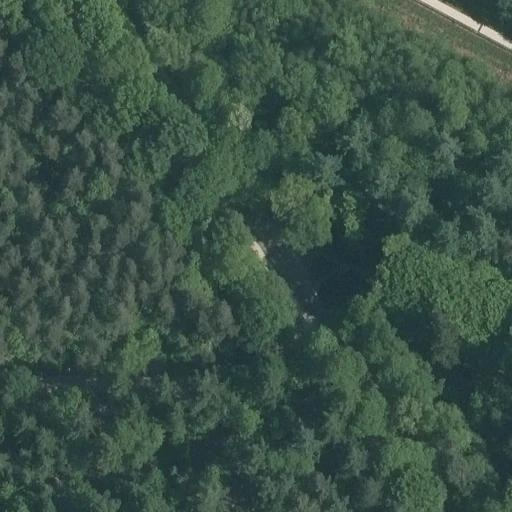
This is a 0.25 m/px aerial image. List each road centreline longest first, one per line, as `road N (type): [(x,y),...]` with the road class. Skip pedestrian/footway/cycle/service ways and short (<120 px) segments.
road 1 (secondary): [(450,511),(101,0)]
road 2 (track): [(0,375),(205,367),(266,354),(310,329)]
